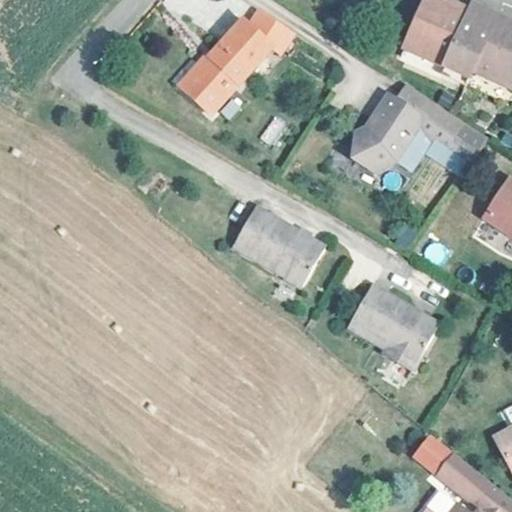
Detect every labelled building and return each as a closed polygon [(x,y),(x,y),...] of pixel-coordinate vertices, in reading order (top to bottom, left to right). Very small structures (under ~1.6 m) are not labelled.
[(453,76),(475,86),(478,81),(511,94),(511,28),(479,16),(476,21),(438,4),(413,58),(453,76)] [(208,91),(193,108),(217,129),(279,62),(286,67),(303,50),(267,25),(255,39),(251,34),(217,70),(214,69),(205,80),(208,91)] [(471,95),(475,86),(453,76),(448,85),(471,95)] [(185,101),(193,108),(208,91),(205,80),(185,101)] [(468,180),(492,147),(411,93),(403,105),(394,99),(371,132),(359,136),(354,163),(376,178),(398,168),(413,178),(429,154),(468,180)] [(270,115),(261,140),(275,145),(284,120),(270,115)] [(511,190),(489,224),(511,240),(511,190)] [(266,220),(247,259),(315,297),(334,258),(266,220)] [(387,236),(407,247),(415,230),(395,220),(387,236)] [(442,268),(450,251),(430,240),(421,257),(442,268)] [(450,336),(385,298),(360,339),(396,358),(392,365),(423,381),(450,336)] [(511,428),(496,437),(511,464),(511,428)] [(417,464),(440,483),(458,460),(435,441),(417,464)] [(511,511),(511,502),(458,460),(440,483),(477,511),(511,511)] [(455,511),(440,500),(430,511),(455,511)]
